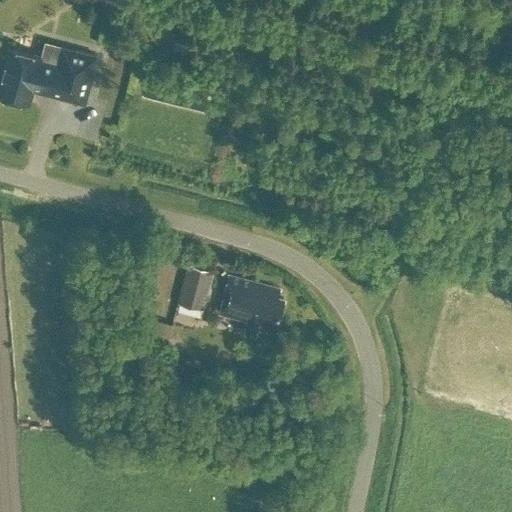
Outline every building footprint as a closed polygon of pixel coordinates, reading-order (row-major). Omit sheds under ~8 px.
[(0,94),(30,102),(33,89),(64,97),(65,94),(85,99),(97,54),(64,45),(59,63),(41,58),(42,55),(9,47),(0,80),(0,94)] [(185,265),(175,303),(202,311),(212,272),(185,265)] [(275,332),(284,298),(278,296),(280,288),(229,274),(219,311),(248,319),(247,325),(275,332)] [(153,339),(168,342),(173,323),(142,316),(137,335),(133,353),(148,357),(153,339)] [(170,384),(177,376),(170,370),(163,379),(170,384)] [(75,427),(78,406),(66,404),(62,424),(75,427)]
